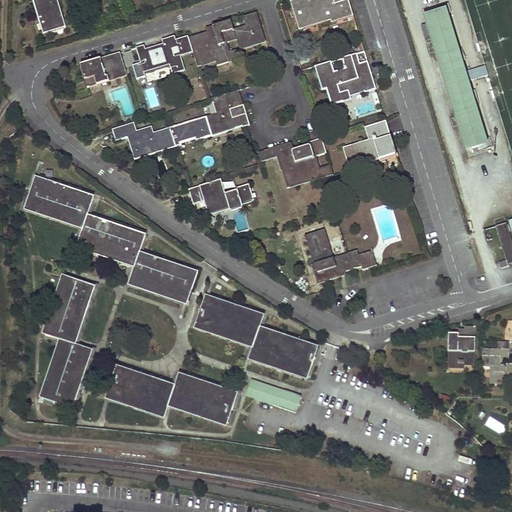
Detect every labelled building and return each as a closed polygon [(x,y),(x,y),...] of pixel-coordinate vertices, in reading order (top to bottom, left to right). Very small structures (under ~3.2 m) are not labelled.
[(57,0),(33,0),(45,34),(66,27),(57,0)] [(312,0),(294,0),(291,1),(301,30),(332,20),(333,23),(354,16),(349,0),(320,0),(313,2),(312,0)] [(445,11),(429,15),(449,77),(445,79),(448,88),(452,86),(471,149),(486,145),(445,11)] [(213,31),(189,38),(194,52),(198,67),(216,62),(217,66),(239,59),(236,49),(230,52),(228,43),(237,40),(240,50),(266,42),(257,13),(243,17),(246,26),(234,29),(231,21),(221,24),(212,27),(213,31)] [(163,44),(145,49),(146,52),(139,55),(144,73),(170,65),(172,75),(186,71),(181,56),(194,52),(189,38),(188,39),(186,37),(177,40),(175,36),(161,40),(163,44)] [(106,57),(82,64),(89,87),(128,75),(121,52),(106,57)] [(331,61),(316,66),(324,90),(328,89),(333,104),(352,99),(350,95),(365,90),(365,92),(377,88),(375,83),(368,62),(360,64),(357,53),(343,58),(346,68),(335,72),(331,61)] [(485,66),(470,70),(473,80),(488,75),(485,66)] [(217,114),(170,128),(176,147),(176,148),(183,146),(182,144),(196,139),(197,142),(251,125),(240,90),(212,99),(217,114)] [(369,140),(344,148),(351,169),(387,158),(391,168),(400,165),(390,133),(386,121),(365,127),(369,140)] [(138,132),(135,123),(114,129),(117,141),(129,138),(136,160),(176,147),(170,128),(155,133),(153,127),(138,132)] [(287,143),(259,152),(262,162),(279,156),(289,189),(324,178),(321,167),(317,156),(328,154),(323,138),(310,142),(308,144),(309,145),(295,150),(291,142),(287,143)] [(332,165),(321,167),(324,178),(335,174),(332,165)] [(95,194),(37,175),(36,177),(94,197),(95,194)] [(129,283),(187,303),(188,302),(189,302),(192,292),(191,292),(198,273),(140,253),(140,250),(146,235),(87,216),(88,213),(94,197),(36,177),(35,178),(34,178),(31,188),(32,188),(26,207),(84,227),(83,230),(81,235),(80,235),(77,244),(78,245),(77,246),(135,266),(134,269),(129,283)] [(222,179),(189,189),(194,204),(204,201),(209,215),(230,208),(230,211),(243,207),(242,204),(255,200),(250,184),(237,188),(237,190),(226,194),(222,179)] [(26,207),(24,210),(83,230),(84,227),(26,207)] [(146,233),(88,213),(87,216),(146,235),(146,233)] [(511,239),(507,224),(497,227),(507,260),(500,263),(501,268),(509,266),(508,264),(511,262),(511,239)] [(326,229),(306,235),(307,241),(316,263),(314,264),(320,284),(340,277),(339,271),(344,270),(345,272),(354,269),(350,253),(339,256),(340,259),(336,260),(326,229)] [(77,249),(134,269),(135,266),(77,246),(77,249)] [(198,273),(199,270),(140,250),(140,253),(198,273)] [(357,250),(350,253),(354,269),(363,267),(359,254),(357,250)] [(373,251),(359,254),(363,267),(364,270),(378,265),(373,251)] [(65,277),(62,276),(42,334),(45,335),(65,277)] [(76,281),(76,279),(66,276),(66,277),(65,277),(45,335),(59,340),(62,341),(43,399),(44,400),(43,401),(53,404),(54,403),(73,409),(92,351),(78,346),(75,345),(95,287),(76,281)] [(129,283),(128,286),(186,306),(187,303),(129,283)] [(75,345),(78,346),(98,288),(95,287),(75,345)] [(268,314),(207,293),(206,296),(267,317),(268,314)] [(314,358),(316,359),(319,349),(318,349),(318,348),(260,328),(261,325),(264,326),(267,317),(206,296),(199,315),(198,315),(195,325),(196,325),(195,326),(254,346),(253,349),(250,358),(308,378),(314,358)] [(318,348),(319,345),(264,326),(261,325),(260,328),(318,348)] [(195,329),(253,349),(254,346),(195,326),(195,329)] [(466,334),(450,334),(449,362),(465,363),(465,364),(476,364),(477,327),(466,327),(466,334)] [(62,341),(59,340),(40,398),(43,399),(62,341)] [(509,341),(484,341),(484,349),(509,349),(509,341)] [(509,349),(484,349),(483,366),(492,367),(492,382),(511,382),(511,365),(501,365),(501,358),(509,358),(509,349)] [(73,409),(76,410),(95,352),(92,351),(73,409)] [(249,361),(307,381),(308,378),(250,358),(249,361)] [(343,373),(347,363),(341,361),(337,371),(343,373)] [(175,386),(176,383),(118,364),(117,367),(175,386)] [(237,394),(179,374),(176,383),(175,386),(117,367),(116,368),(115,367),(112,377),(113,377),(107,397),(165,416),(168,408),(169,405),(227,424),(227,423),(229,424),(232,414),(231,413),(237,394)] [(238,391),(180,372),(179,374),(237,394),(238,391)] [(282,398),(284,391),(252,380),(247,397),(272,405),(275,396),(282,398)] [(295,413),(299,404),(294,402),(296,395),(284,391),(282,398),(275,396),(272,405),(295,413)] [(106,400),(164,419),(165,416),(107,397),(106,400)] [(168,408),(226,427),(227,424),(169,405),(168,408)]
